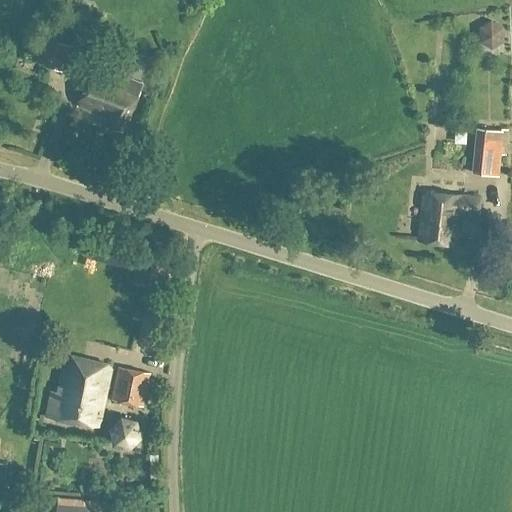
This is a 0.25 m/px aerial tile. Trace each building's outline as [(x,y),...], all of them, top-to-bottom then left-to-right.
[(504,25),(491,18),(479,25),(480,39),(492,46),(504,39),(504,25)] [(81,25),(72,48),(85,53),(94,30),(81,25)] [(36,60),(62,71),(72,46),(46,35),(36,60)] [(122,128),(140,91),(143,82),(93,62),(90,73),(77,106),(108,117),(106,122),(122,128)] [(497,175),(500,146),(507,147),(509,129),(502,128),(501,131),(479,128),(473,172),(497,175)] [(455,225),(456,214),(478,216),(480,197),(424,191),(419,241),(456,244),(457,225),(455,225)] [(89,239),(84,256),(106,262),(111,245),(89,239)] [(99,427),(111,367),(66,358),(58,392),(53,391),(47,416),(99,427)] [(144,406),(150,372),(119,366),(113,400),(144,406)] [(114,444),(131,448),(143,436),(138,419),(122,415),(109,428),(114,444)] [(128,483),(114,483),(114,499),(127,499),(128,483)]
